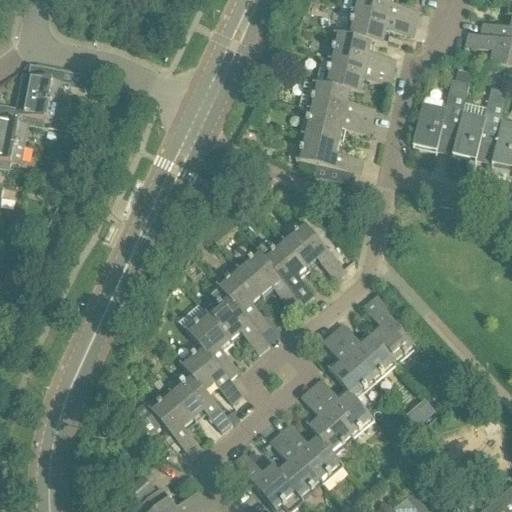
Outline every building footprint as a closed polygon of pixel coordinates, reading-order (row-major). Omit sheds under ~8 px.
[(354,0),(351,15),(416,29),(419,16),(396,11),(398,0),(354,0)] [(511,0),(488,0),(488,3),(511,8),(509,20),(511,21),(511,0)] [(351,15),(346,40),(345,41),(375,47),(375,48),(387,50),(390,37),(413,42),(416,29),(351,15)] [(480,41),(511,48),(511,21),(509,20),(506,33),(483,28),(480,41)] [(334,38),(328,64),(393,78),(396,65),(373,60),(375,48),(375,47),(345,41),(346,40),(334,38)] [(511,48),(480,41),(468,38),(465,52),(488,57),(486,70),(511,75),(511,48)] [(321,62),(316,89),(322,90),(354,97),(364,99),(367,86),(390,91),(393,78),(328,64),(321,62)] [(62,87),(70,89),(72,78),(36,71),(34,81),(62,86),(62,87)] [(0,109),(0,123),(28,129),(28,130),(43,133),(45,124),(54,126),(62,86),(23,79),(16,113),(0,109)] [(441,138),(457,141),(462,116),(463,117),(465,108),(469,88),(451,84),(446,113),(423,108),(413,149),(437,154),(441,138)] [(300,113),(307,114),(307,113),(372,128),(375,114),(352,109),(354,97),(322,90),(316,89),(305,86),(300,113)] [(457,141),(453,158),(476,163),(480,146),(496,150),(502,125),(509,97),(491,93),(487,113),(465,108),(463,117),(462,116),(457,141)] [(307,114),(301,139),(343,148),(346,136),(369,141),(372,128),(307,113),(307,114)] [(0,173),(9,175),(11,166),(20,168),(28,130),(28,129),(0,123),(0,173)] [(502,125),(496,150),(493,167),(511,170),(511,127),(502,125)] [(343,148),(301,139),(295,165),(316,170),(314,181),(329,185),(331,173),(361,180),(364,166),(340,161),(343,148)] [(302,226),(282,244),(310,276),(320,268),(335,286),(346,277),(302,226)] [(300,285),(310,276),(282,244),(262,261),(257,255),(256,256),(299,306),(305,312),(315,303),(300,285)] [(256,256),(237,272),(264,304),(274,296),(290,314),(299,306),(256,256)] [(237,272),(216,290),(225,300),(260,340),(260,339),(270,331),(255,313),(264,304),(237,272)] [(225,300),(206,317),(233,349),(243,341),(258,359),(269,350),(260,339),(260,340),(225,300)] [(378,330),(368,339),(396,371),(417,354),(373,303),(363,312),(378,330)] [(185,334),(199,351),(200,351),(229,385),(229,384),(239,376),(224,358),(233,349),(206,317),(185,334)] [(343,329),(332,338),(376,389),(396,371),(368,339),(359,347),(343,329)] [(376,389),(332,338),(323,347),(338,364),(328,373),(346,394),(356,406),(376,389)] [(200,351),(199,351),(179,368),(188,379),(189,379),(207,400),(208,400),(217,392),(233,410),(243,401),(229,384),(229,385),(200,351)] [(188,379),(169,396),(197,428),(206,420),(222,438),(232,429),(208,400),(207,400),(189,379),(188,379)] [(356,406),(346,394),(336,402),(321,385),(311,394),(354,444),(374,427),(356,406)] [(354,444),(311,394),(301,402),(316,420),(306,428),(315,439),(334,461),(354,444)] [(197,428),(169,396),(148,413),(167,436),(175,444),(191,464),(202,455),(187,437),(197,428)] [(435,416),(425,404),(404,421),(415,433),(435,416)] [(290,429),(279,438),(323,489),(343,471),(334,461),(315,439),(305,447),(290,429)] [(131,438),(134,436),(129,430),(126,432),(131,438)] [(167,450),(175,444),(167,436),(162,440),(160,442),(167,450)] [(285,465),(274,474),(302,507),(323,489),(279,438),(269,447),(285,465)] [(283,511),(296,511),(302,507),(274,474),(268,467),(259,474),(245,458),(234,467),(272,511),(283,511),(284,511),(283,511)] [(349,472),(331,487),(337,496),(356,480),(349,472)] [(158,511),(199,511),(207,506),(198,496),(180,511),(171,501),(158,511)] [(430,511),(425,511),(413,497),(395,511),(447,511),(440,503),(430,511)] [(465,500),(456,508),(458,511),(470,511),(473,509),(465,500)] [(511,511),(511,500),(498,511),(511,511)]
